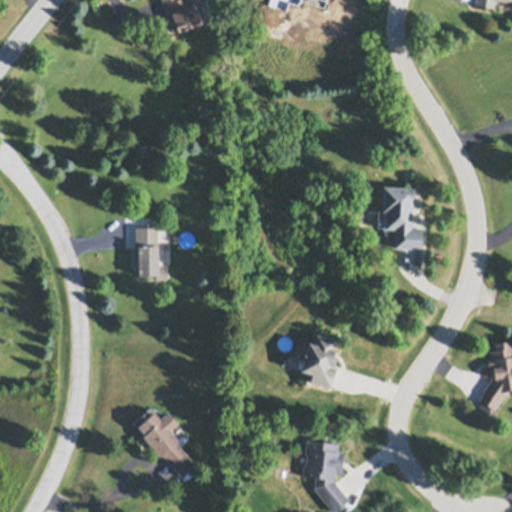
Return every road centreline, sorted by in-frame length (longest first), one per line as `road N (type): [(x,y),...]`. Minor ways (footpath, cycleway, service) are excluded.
road 1 (residential): [(399,0),(399,56),(460,159),(478,242),(467,300),(408,395),(399,437),(422,483),(467,511)]
road 2 (residential): [(34,511),(79,399),(81,316),(65,249),(0,153)]
